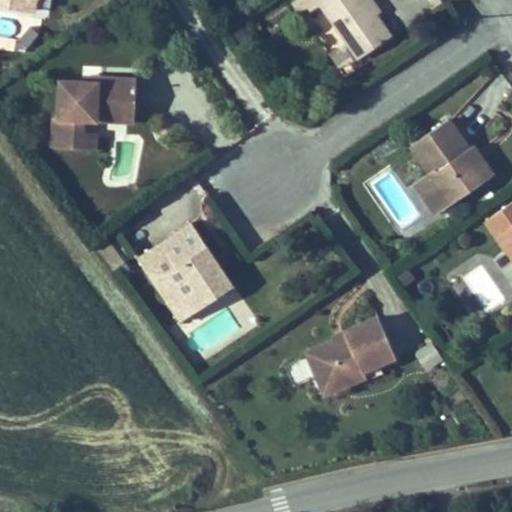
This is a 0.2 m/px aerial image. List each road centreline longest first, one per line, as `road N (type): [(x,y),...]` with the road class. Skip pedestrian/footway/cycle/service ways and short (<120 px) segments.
road 1 (residential): [(270,175),(504,5)]
road 2 (tertiary): [(511,459),(265,511)]
